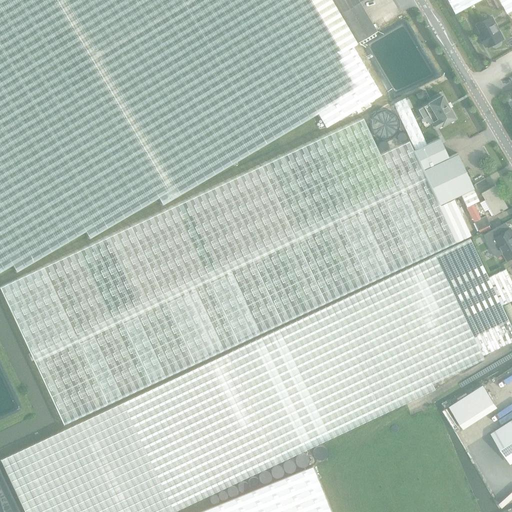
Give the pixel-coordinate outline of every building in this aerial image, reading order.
[(0,0),(0,272),(13,265),(17,272),(86,232),(89,238),(158,198),(162,204),(317,114),(325,127),(380,95),(352,46),(340,53),(309,0),(0,0)] [(309,0),(340,53),(352,46),(355,44),(376,32),(358,3),(356,0),(309,0)] [(511,0),(448,0),(456,13),(480,0),(500,0),(507,13),(511,10),(511,0)] [(492,17),(477,25),(484,37),(481,38),(486,46),(488,45),(489,47),(492,45),(494,47),(496,48),(500,45),(501,43),(500,41),(503,39),(492,17)] [(423,107),(418,110),(423,118),(428,115),(435,128),(441,124),(441,125),(454,118),(442,95),(429,103),(423,106),(423,107)] [(405,98),(393,104),(414,150),(426,144),(410,109),(406,100),(405,98)] [(363,119),(0,286),(0,287),(63,424),(470,235),(453,199),(440,205),(439,205),(414,150),(412,150),(408,142),(379,155),(363,119)] [(414,150),(439,205),(460,195),(473,189),(473,188),(456,153),(448,157),(439,138),(426,144),(414,150)] [(487,184),(484,179),(473,185),(476,190),(487,184)] [(493,215),(507,208),(494,186),(481,193),(493,215)] [(473,189),(460,195),(466,207),(467,207),(473,204),(479,201),(473,189)] [(473,204),(467,207),(474,222),(480,219),(473,204)] [(480,219),(474,222),(478,231),(478,230),(488,226),(490,225),(486,216),(480,219)] [(505,222),(483,235),(496,257),(502,253),(507,261),(511,257),(511,235),(509,230),(510,229),(505,222)] [(488,226),(478,230),(480,233),(480,234),(490,229),(488,226)] [(511,329),(501,306),(488,278),(469,240),(226,353),(0,460),(24,511),(172,511),(280,461),(434,390),(431,384),(484,360),(482,356),(511,341),(511,329)] [(511,284),(505,270),(488,278),(501,306),(511,300),(511,284)] [(449,407),(464,429),(497,408),(483,385),(449,407)] [(511,419),(491,433),(510,463),(511,463),(511,462),(511,419)] [(330,511),(312,466),(199,511),(330,511)]
